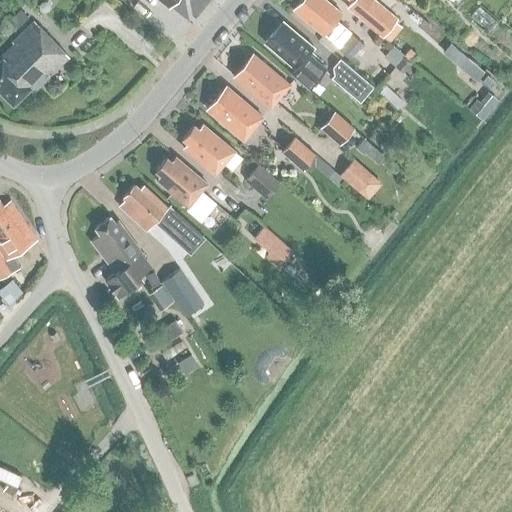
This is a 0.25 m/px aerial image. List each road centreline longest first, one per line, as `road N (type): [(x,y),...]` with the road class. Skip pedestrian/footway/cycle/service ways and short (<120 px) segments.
road 1 (unclassified): [(183,511),(61,265)]
road 2 (tertiary): [(42,181),(76,171),(130,130),(238,0)]
